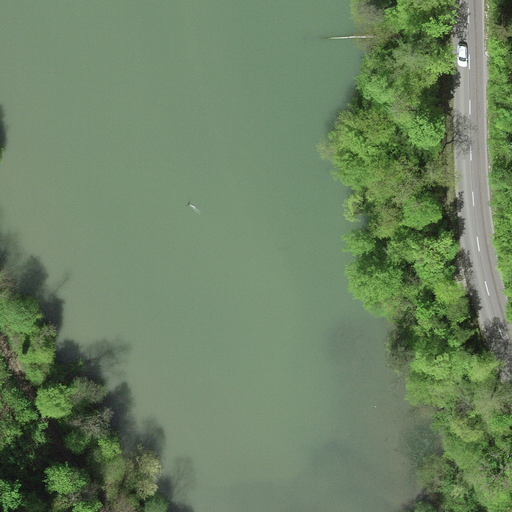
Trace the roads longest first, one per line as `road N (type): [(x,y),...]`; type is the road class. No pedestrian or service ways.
road 1 (tertiary): [(468,0),(473,205),(489,297),(511,354)]
road 2 (track): [(0,340),(102,511)]
